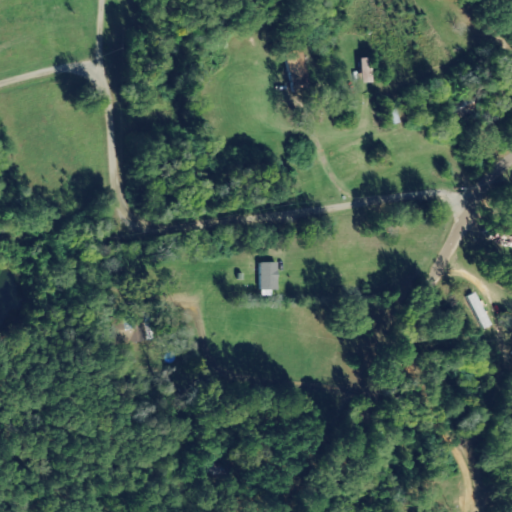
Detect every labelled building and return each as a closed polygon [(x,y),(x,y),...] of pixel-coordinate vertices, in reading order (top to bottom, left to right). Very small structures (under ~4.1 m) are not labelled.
[(305,50),(286,54),(294,93),(313,90),(305,50)] [(373,83),(372,58),(361,58),(362,83),(373,83)] [(452,121),(476,113),(471,98),(447,106),(452,121)] [(511,247),(511,229),(493,225),(489,243),(511,247)] [(279,263),(262,263),(262,294),(279,294),(279,263)] [(157,339),(153,312),(125,316),(129,343),(157,339)]
